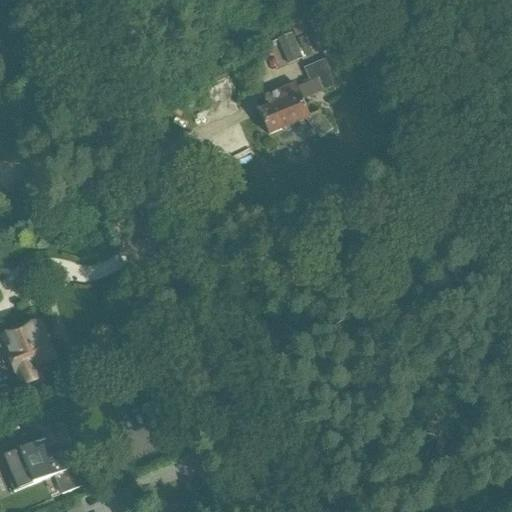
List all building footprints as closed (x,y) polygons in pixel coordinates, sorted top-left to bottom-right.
[(200,25),(167,39),(180,70),(181,71),(223,53),(224,53),(230,51),(220,27),(204,34),(200,25)] [(180,70),(174,73),(188,105),(220,91),(216,82),(233,75),(224,53),(223,53),(181,71),(180,70)] [(340,87),(329,59),(304,70),(310,84),(298,89),(297,86),(266,99),(270,109),(260,114),(270,138),(307,123),(322,142),(333,132),(320,115),(310,119),(301,96),(321,88),(323,94),(340,87)] [(36,367),(53,360),(52,357),(52,355),(49,346),(46,345),(38,326),(5,340),(0,342),(0,352),(1,355),(0,355),(0,395),(24,384),(25,387),(41,379),(36,367)] [(69,449),(48,458),(42,442),(40,443),(14,454),(5,458),(14,479),(9,481),(15,494),(56,476),(77,468),(69,449)] [(77,468),(85,487),(124,470),(116,451),(77,468)]
